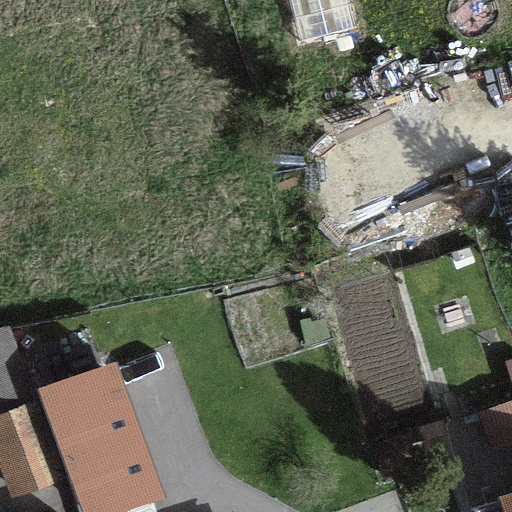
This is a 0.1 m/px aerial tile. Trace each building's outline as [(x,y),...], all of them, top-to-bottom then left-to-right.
[(358,31),(350,0),(291,0),(301,45),(358,31)] [(94,135),(53,141),(65,222),(106,216),(94,135)] [(11,325),(0,327),(0,415),(38,400),(11,325)] [(42,391),(87,511),(100,511),(158,490),(111,365),(42,391)] [(0,445),(15,486),(64,468),(38,400),(0,415),(0,445)] [(511,511),(511,492),(470,507),(472,511),(511,511)]
